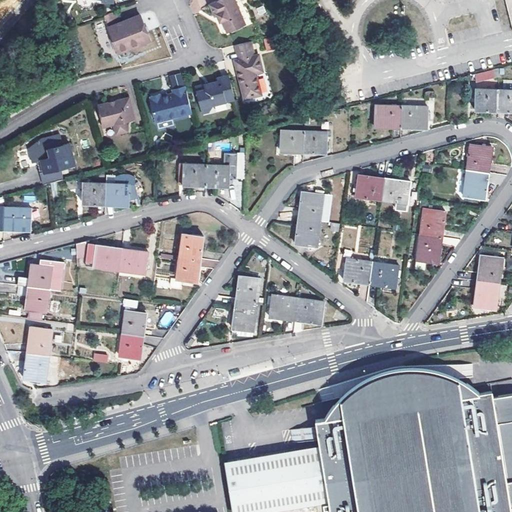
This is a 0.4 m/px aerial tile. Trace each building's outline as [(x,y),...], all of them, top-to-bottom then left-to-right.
[(244,23),(234,0),(219,0),(210,4),(214,14),(216,13),(219,20),(222,19),(226,30),(244,23)] [(495,0),(499,12),(506,10),(502,0),(495,0)] [(110,14),(104,17),(109,28),(115,26),(110,14)] [(109,28),(118,53),(141,44),(150,41),(139,16),(115,26),(109,28)] [(274,49),(273,38),(264,38),(265,50),(274,49)] [(251,39),(237,43),(240,58),(236,59),(246,97),(262,93),(256,71),(264,69),(260,53),(255,54),(251,39)] [(141,44),(118,53),(119,56),(142,47),(141,44)] [(475,81),(498,78),(497,70),(474,73),(475,81)] [(235,98),(229,73),(217,77),(218,80),(195,86),(202,113),(210,111),(215,103),(235,98)] [(192,112),(185,85),(172,89),(173,93),(161,96),(160,93),(150,96),(151,99),(150,99),(156,121),(192,112)] [(498,88),(477,87),(475,108),(498,109),(498,88)] [(511,88),(498,88),(498,109),(511,109),(511,88)] [(134,118),(129,98),(99,105),(104,125),(115,123),(117,133),(127,130),(125,120),(134,118)] [(402,126),(402,104),(375,103),(374,125),(402,126)] [(402,126),(427,126),(428,104),(402,104),(402,126)] [(303,152),(304,131),(282,131),(281,152),(303,152)] [(327,153),(328,132),(304,131),(303,152),(327,153)] [(36,157),(45,155),(48,166),(44,167),(48,183),(68,178),(65,167),(80,163),(74,142),(68,144),(65,133),(46,138),(33,145),(36,157)] [(470,142),(467,168),(489,171),(492,145),(470,142)] [(183,184),(207,184),(207,164),(184,163),(183,184)] [(207,164),(207,184),(229,185),(230,164),(207,164)] [(463,194),(486,197),(489,171),(467,168),(463,194)] [(115,183),(106,182),(106,204),(129,204),(129,199),(135,198),(134,185),(136,178),(134,176),(133,176),(131,175),(130,174),(128,174),(127,174),(125,173),(123,173),(121,174),(119,174),(117,175),(115,176),(115,183)] [(356,196),(382,199),(385,178),(359,174),(356,196)] [(411,181),(385,178),(382,199),(397,201),(396,208),(407,210),(408,203),(411,181)] [(85,182),(84,203),(106,204),(106,182),(85,182)] [(303,192),(299,218),(319,220),(323,194),(303,192)] [(421,234),(442,237),(446,209),(425,206),(421,234)] [(6,208),(5,229),(31,230),(32,209),(6,208)] [(316,246),(319,220),(299,218),(296,244),(316,246)] [(184,232),(181,256),(201,259),(204,236),(184,232)] [(442,237),(421,234),(417,268),(424,269),(425,260),(439,262),(442,237)] [(77,244),(78,259),(88,257),(90,242),(90,240),(77,244)] [(95,266),(98,243),(90,242),(88,257),(87,265),(95,266)] [(98,243),(95,266),(120,269),(123,247),(98,243)] [(123,247),(120,269),(146,273),(149,250),(123,247)] [(479,281),(501,283),(504,257),(482,254),(479,281)] [(182,278),(198,281),(201,259),(181,256),(178,278),(182,278)] [(370,283),(373,261),(349,258),(346,279),(370,283)] [(41,261),(41,264),(53,266),(50,289),(60,290),(63,262),(44,260),(43,260),(42,260),(41,261)] [(397,286),(400,264),(373,261),(370,283),(397,286)] [(30,286),(50,289),(53,266),(41,264),(33,263),(30,286)] [(261,278),(241,275),(238,298),(258,301),(261,278)] [(19,276),(17,294),(25,295),(27,277),(19,276)] [(501,283),(479,281),(476,307),(498,310),(501,283)] [(50,289),(30,286),(27,309),(32,310),(44,311),(48,312),(50,289)] [(273,295),(270,317),(295,320),(298,299),(273,295)] [(138,300),(123,298),(122,306),(137,307),(138,300)] [(258,301),(238,298),(234,321),(254,323),(255,323),(258,301)] [(324,302),(298,299),(295,320),(322,323),(324,302)] [(145,336),(148,312),(127,309),(124,334),(145,336)] [(32,310),(31,318),(43,320),(44,311),(32,310)] [(254,323),(234,321),(233,328),(253,330),(254,323)] [(53,330),(32,327),(29,353),(50,356),(53,330)] [(145,336),(124,334),(121,355),(142,358),(145,336)] [(108,354),(95,352),(95,360),(107,361),(108,354)] [(50,356),(29,353),(26,379),(47,381),(50,356)] [(506,409),(504,397),(503,392),(492,393),(463,397),(462,392),(470,379),(465,376),(454,372),(440,369),(416,366),(395,371),(376,379),(364,386),(355,393),(351,398),(362,408),(363,414),(334,418),(319,421),(320,427),(322,440),(323,448),(228,466),(236,511),(268,511),(331,501),(333,511),(511,511),(511,395),(509,396),(511,408),(506,409)] [(462,392),(463,397),(492,393),(487,389),(483,386),(477,383),(470,379),(462,392)] [(338,413),(334,418),(363,414),(362,408),(351,398),(345,404),(341,409),(338,413)] [(293,445),(322,440),(320,427),(291,431),(293,445)]
